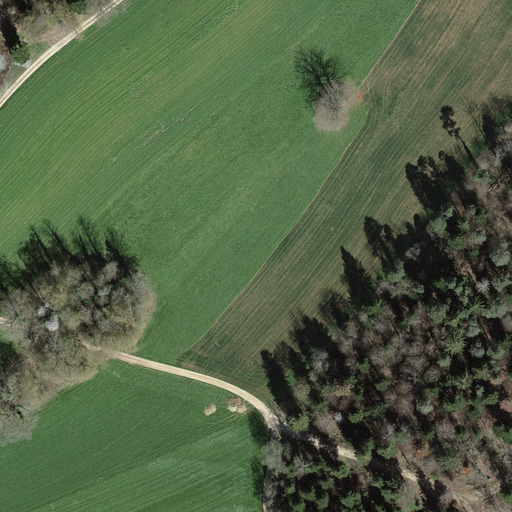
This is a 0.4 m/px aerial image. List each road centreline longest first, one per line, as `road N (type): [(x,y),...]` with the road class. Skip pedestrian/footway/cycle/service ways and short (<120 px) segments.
road 1 (track): [(268,511),(278,428),(262,406),(0,321)]
road 2 (track): [(462,500),(278,428)]
road 3 (track): [(118,0),(32,67),(0,103)]
